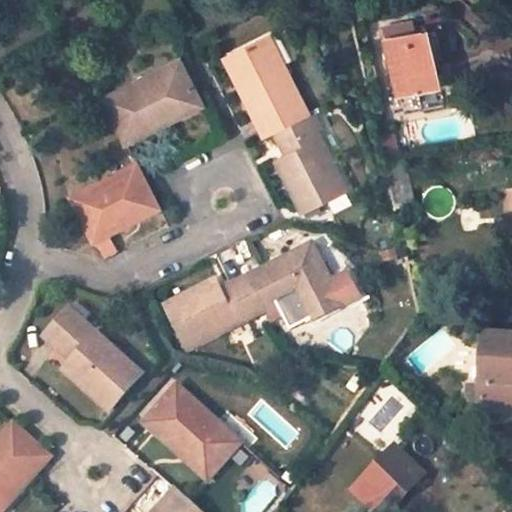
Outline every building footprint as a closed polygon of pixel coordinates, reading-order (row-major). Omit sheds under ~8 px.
[(354,17),(361,15),(360,5),(352,6),(354,17)] [(413,23),(387,28),(399,95),(441,87),(430,33),(416,35),(413,23)] [(274,36),(233,57),(249,90),(245,92),(266,136),(277,131),(312,115),(274,36)] [(233,57),(229,59),(245,92),(249,90),(233,57)] [(168,116),(202,100),(183,59),(105,99),(127,143),(172,121),(168,116)] [(172,121),(205,105),(202,100),(168,116),(172,121)] [(321,133),(314,119),(312,115),(277,131),(290,159),(280,164),(305,213),(348,190),(321,133)] [(326,131),(318,116),(314,119),(321,133),(326,131)] [(399,155),(394,134),(381,136),(386,158),(399,155)] [(414,204),(404,158),(387,161),(397,207),(414,204)] [(73,197),(95,241),(160,208),(138,165),(73,197)] [(333,282),(314,244),(263,269),(248,277),(265,311),(298,295),(304,308),(311,321),(361,296),(350,274),(333,282)] [(218,281),(167,307),(189,350),(265,311),(248,277),(222,290),(218,281)] [(11,364),(74,421),(77,423),(84,425),(94,425),(101,429),(162,361),(128,294),(116,299),(108,299),(93,296),(83,293),(58,283),(53,282),(47,282),(41,283),(39,285),(32,307),(21,335),(14,350),(10,355),(9,358),(10,361),(11,364)] [(304,308),(298,295),(265,311),(272,325),(304,308)] [(511,335),(485,334),(481,410),(511,412),(511,335)] [(185,460),(190,454),(213,476),(243,443),(179,386),(145,423),(185,460)] [(15,425),(0,442),(0,507),(15,491),(19,495),(52,458),(15,425)] [(390,511),(426,474),(398,446),(355,492),(376,511),(390,511)] [(213,476),(190,454),(185,460),(208,481),(213,476)] [(0,507),(0,511),(3,511),(19,495),(15,491),(0,507)] [(200,511),(176,491),(156,511),(200,511)]
